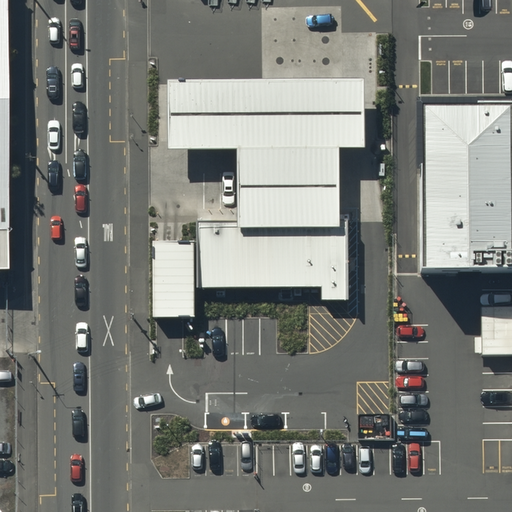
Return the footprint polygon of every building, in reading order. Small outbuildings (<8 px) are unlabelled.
[(170,81),(170,151),(241,152),(241,181),(241,224),(342,222),(342,148),(365,148),(365,81),(272,81),(170,81)] [(511,107),(423,107),(424,275),(511,273),(511,107)] [(350,301),(349,222),(342,222),(241,224),(199,224),(199,289),(324,287),(324,301),(350,301)] [(171,242),(154,242),(154,319),(171,318),(197,318),(196,242),(171,242)] [(511,356),(511,308),(495,309),(495,311),(481,311),(481,339),(474,339),(474,355),(482,355),(482,357),(511,356)]
